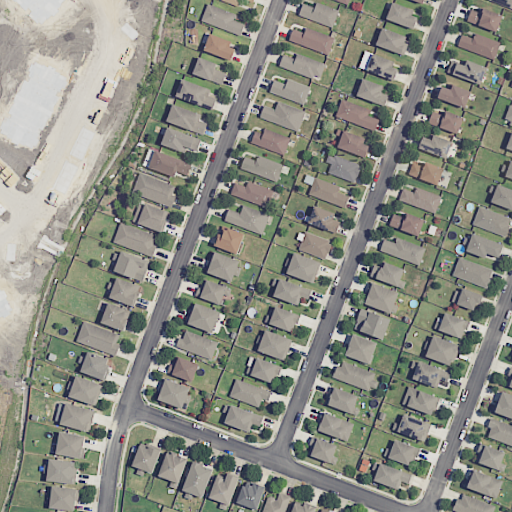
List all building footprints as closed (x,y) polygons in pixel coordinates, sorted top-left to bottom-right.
[(511,0),(488,0),(511,8),(511,0)] [(411,9),(392,2),(386,19),(414,29),(418,17),(409,15),(411,9)] [(303,4),(299,17),(334,26),(339,10),(316,3),(315,7),(303,4)] [(237,14),(207,4),(201,22),(241,35),(245,24),(234,21),(237,14)] [(467,21),(496,32),(503,15),(482,8),(481,13),(471,9),(467,21)] [(293,28),(289,41),(329,54),(334,37),(306,28),(305,32),(293,28)] [(403,54),(408,36),(381,28),(376,46),(403,54)] [(204,51),(231,60),(235,49),(227,45),(229,40),(210,33),(204,51)] [(461,35),(458,49),(496,58),(500,41),(475,34),(474,38),(461,35)] [(392,60),(365,52),(360,69),(395,79),(398,69),(390,66),(392,60)] [(279,65),(319,81),(326,64),(298,53),(295,59),(284,54),(279,65)] [(193,75),(222,84),(226,73),(215,69),(217,63),(198,57),(193,75)] [(487,68),(466,59),(464,64),(452,60),(447,72),(481,84),(487,68)] [(209,95),(211,90),(182,79),(175,96),(212,110),(217,98),(209,95)] [(310,87),(288,79),(286,84),(274,80),(270,92),(304,105),(310,87)] [(381,92),(383,85),(362,79),(357,97),(385,105),(389,94),(381,92)] [(438,98),(465,108),(471,91),(453,85),(451,90),(442,87),(438,98)] [(371,110),(342,99),(335,116),(375,131),(379,120),(369,116),(371,110)] [(260,117),(298,132),(305,111),(278,101),(275,109),(265,105),(260,117)] [(201,114),(173,104),(166,121),(203,135),(207,124),(199,121),(201,114)] [(433,111),(428,123),(457,134),(463,117),(445,111),(444,115),(433,111)] [(185,147),(197,151),(201,139),(168,127),(161,145),(183,152),(185,147)] [(255,131),(251,143),(284,155),(290,138),(265,129),(263,134),(255,131)] [(369,145),(362,143),(363,136),(342,131),(338,150),(366,156),(369,145)] [(419,150),(447,157),(452,140),(433,136),(432,139),(422,137),(419,150)] [(192,164),(155,150),(149,168),(175,177),(177,173),(187,177),(192,164)] [(326,162),(331,164),(328,173),(355,182),(361,164),(328,154),(326,162)] [(277,182),(284,165),(258,155),(256,161),(245,157),(241,168),(277,182)] [(412,163),(409,176),(439,184),(443,167),(425,163),(424,166),(412,163)] [(133,194),(172,206),(175,195),(173,195),(176,185),(139,174),(133,194)] [(346,206),(349,195),(338,193),(340,185),(314,178),(309,197),(346,206)] [(231,196),(270,207),(275,190),(247,183),(247,186),(234,183),(231,196)] [(511,189),(497,184),(491,203),(511,209),(511,189)] [(441,196),(416,188),(415,193),(403,188),(399,200),(435,213),(441,196)] [(133,221),(161,232),(169,212),(141,201),(133,221)] [(228,209),(225,222),(263,233),(269,213),(243,206),(241,213),(228,209)] [(341,222),(333,219),(335,213),(315,206),(308,223),(336,234),(341,222)] [(473,225),(506,236),(511,218),(479,207),(473,225)] [(389,226),(419,236),(424,219),(408,214),(406,218),(393,214),(389,226)] [(153,256),(157,245),(153,244),(156,235),(120,222),(113,242),(153,256)] [(237,254),(245,234),(223,226),(215,246),(237,254)] [(332,240),(305,232),(299,249),(327,258),(332,240)] [(486,254),(499,259),(504,245),(473,233),(466,251),(485,258),(486,254)] [(384,239),(380,251),(419,265),(426,248),(397,237),(395,243),(384,239)] [(114,271),(143,282),(150,261),(121,251),(114,271)] [(232,282),(240,261),(215,252),(208,273),(232,282)] [(315,282),(320,260),(293,254),(287,276),(315,282)] [(494,270),(459,257),(452,275),(487,288),(494,270)] [(383,268),(374,265),(370,277),(404,288),(406,282),(401,280),(404,269),(385,262),(383,268)] [(140,285),(116,278),(110,299),(134,305),(140,285)] [(221,304),(227,288),(203,280),(198,297),(221,304)] [(300,297),(309,299),(312,288),(278,280),(274,298),(299,304),(300,297)] [(391,314),(399,293),(373,283),(365,304),(391,314)] [(476,310),(481,295),(456,287),(451,303),(476,310)] [(101,324),(125,331),(131,310),(107,303),(101,324)] [(188,325),(213,332),(220,311),(195,304),(188,325)] [(294,332),(299,314),(275,307),(272,316),(267,314),(264,323),(294,332)] [(355,331),(385,338),(390,317),(360,310),(355,331)] [(469,321),(445,313),(439,331),(463,339),(469,321)] [(76,343),(115,355),(121,334),(83,322),(76,343)] [(177,348),(212,360),(218,342),(184,330),(177,348)] [(291,338),(264,331),(259,353),(286,359),(291,338)] [(345,355),(369,364),(378,343),(353,334),(345,355)] [(452,367),(460,346),(433,336),(425,357),(452,367)] [(112,360),(88,351),(80,372),(104,381),(112,360)] [(193,382),(199,364),(175,355),(168,373),(193,382)] [(275,384),(281,367),(257,358),(251,375),(275,384)] [(374,381),(373,381),(375,371),(339,362),(334,380),(372,390),(374,381)] [(413,380),(446,388),(451,371),(417,362),(413,380)] [(69,397),(96,406),(103,385),(76,376),(69,397)] [(190,387),(166,379),(158,400),(186,410),(191,396),(187,395),(190,387)] [(230,399),(260,406),(262,399),(269,401),(272,390),(234,381),(230,399)] [(352,414),(358,396),(332,386),(326,404),(352,414)] [(402,404),(433,416),(439,398),(409,386),(402,404)] [(511,394),(502,391),(494,413),(511,418),(511,394)] [(60,424),(89,432),(95,411),(66,403),(60,424)] [(252,424),(260,426),(264,415),(230,406),(225,424),(250,431),(252,424)] [(354,424),(325,413),(318,430),(347,442),(354,424)] [(427,440),(430,421),(401,416),(398,434),(427,440)] [(487,437),(511,446),(511,425),(491,418),(487,427),(490,429),(487,437)] [(86,436),(60,431),(56,454),(81,459),(86,436)] [(339,446),(314,437),(307,454),(332,464),(339,446)] [(386,457),(413,466),(419,448),(393,439),(386,457)] [(153,473),(161,451),(140,444),(131,469),(144,474),(145,470),(153,473)] [(475,462),(503,472),(506,464),(501,462),(505,452),(481,444),(475,462)] [(158,476),(179,483),(188,459),(167,451),(158,476)] [(47,481),(75,484),(77,462),(49,459),(47,481)] [(213,469),(194,462),(183,493),(202,500),(213,469)] [(401,482),(408,485),(412,475),(380,463),(374,481),(398,490),(401,482)] [(497,497),(502,479),(472,471),(468,489),(497,497)] [(209,498),(230,505),(239,478),(227,473),(225,480),(217,477),(209,498)] [(237,503),(257,510),(265,488),(245,481),(237,503)] [(50,508),(76,511),(79,490),(52,486),(50,508)] [(268,496),(262,511),(284,511),(290,497),(279,493),(277,499),(268,496)] [(454,511),(455,511),(493,511),(496,505),(460,494),(454,511)] [(314,511),(316,509),(295,502),(291,511),(314,511)]
